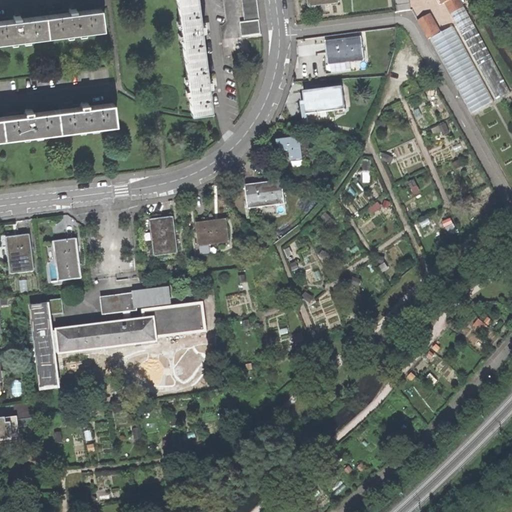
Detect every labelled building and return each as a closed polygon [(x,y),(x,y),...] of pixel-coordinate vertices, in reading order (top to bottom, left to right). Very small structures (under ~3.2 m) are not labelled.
[(200,23),(196,0),(186,0),(176,1),(183,58),(204,55),(200,30),(203,30),(203,26),(202,23),(200,23)] [(241,0),(245,22),(259,20),(260,20),(257,0),(241,0)] [(339,0),(307,0),(308,2),(304,2),(306,14),(317,12),(318,16),(325,14),(324,4),(339,2),(339,0)] [(394,0),(396,13),(410,11),(408,0),(394,0)] [(448,0),(444,3),(450,14),(463,7),(458,0),(448,0)] [(450,15),(496,100),(510,93),(463,7),(450,14),(450,15)] [(69,12),(45,15),(47,36),(103,28),(100,8),(76,11),(75,8),(72,9),(68,9),(69,12)] [(427,39),(439,33),(429,13),(416,20),(427,39)] [(13,19),(0,21),(0,41),(47,36),(45,15),(20,19),(19,15),(16,16),(13,16),(13,19)] [(241,37),(261,35),(259,20),(245,22),(239,23),(241,37)] [(471,114),(493,102),(452,27),(430,39),(471,114)] [(321,42),(321,37),(299,38),(299,47),(313,46),(313,42),(321,42)] [(362,38),(325,42),(327,53),(328,60),(325,61),(326,71),(337,70),(338,74),(352,72),(350,61),(364,59),(362,38)] [(204,55),(183,58),(190,113),(211,111),(208,86),(211,86),(210,82),(210,79),(207,79),(204,55)] [(343,109),(341,88),(304,92),(305,103),(306,110),(303,110),(305,121),(316,120),(316,123),(330,121),(329,110),(343,109)] [(59,131),(115,123),(112,103),(88,106),(87,103),(83,104),(80,104),(81,107),(57,110),(59,131)] [(4,137),(59,131),(57,110),(32,113),(31,110),(28,111),(26,111),(26,114),(1,117),(4,137)] [(320,158),(317,137),(281,142),(282,148),(283,159),(280,159),(281,170),(292,169),(293,172),(307,170),(306,159),(320,158)] [(285,203),(282,182),(250,186),(246,187),(248,204),(245,205),(247,215),(258,214),(258,217),(272,215),(271,205),(285,203)] [(156,256),(177,254),(173,217),(162,218),(155,219),(154,216),(144,218),(145,229),(142,229),(144,243),(154,242),(156,256)] [(230,241),(227,220),(206,223),(196,224),(199,242),(195,243),(197,253),(208,252),(209,255),(216,254),(215,243),(230,241)] [(12,274),(33,271),(28,235),(18,236),(8,238),(12,274)] [(60,281),(81,278),(76,239),(66,240),(55,242),(60,281)] [(157,338),(206,332),(203,305),(145,312),(146,320),(131,322),(130,313),(137,312),(135,293),(119,296),(100,298),(102,316),(123,314),(124,323),(52,331),(50,316),(63,314),(62,300),(47,302),(47,305),(30,307),(41,389),(43,389),(43,391),(55,389),(55,387),(57,387),(52,355),(157,342),(157,338)] [(244,414),(256,412),(254,401),(242,404),(244,414)] [(31,404),(13,406),(15,418),(0,419),(0,444),(21,442),(18,421),(33,420),(31,404)] [(226,471),(236,469),(234,459),(224,460),(226,471)]
